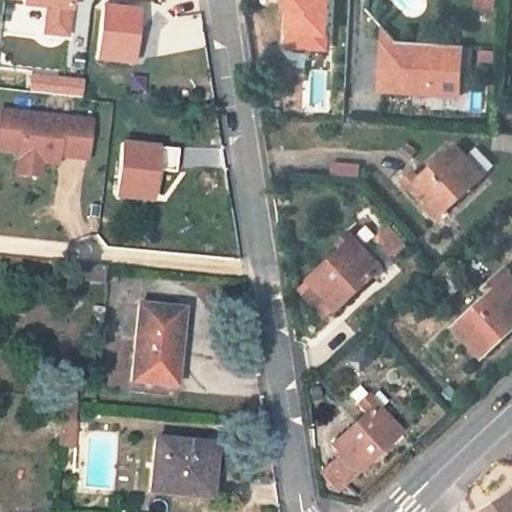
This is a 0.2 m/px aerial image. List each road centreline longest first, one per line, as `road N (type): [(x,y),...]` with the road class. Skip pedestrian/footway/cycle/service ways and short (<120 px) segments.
road 1 (unclassified): [(307,511),(220,0)]
road 2 (unknown): [(265,280),(0,264)]
road 3 (secondary): [(421,511),(511,430)]
